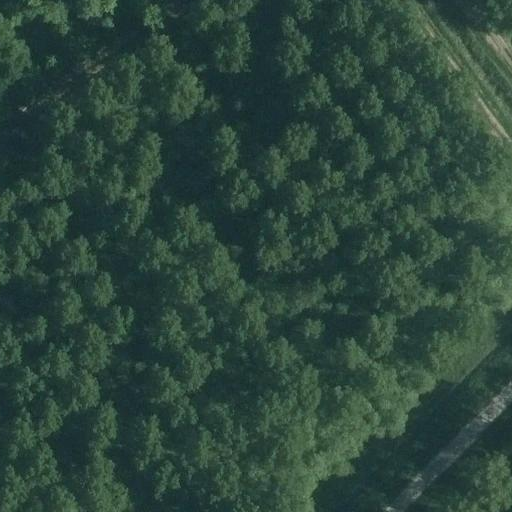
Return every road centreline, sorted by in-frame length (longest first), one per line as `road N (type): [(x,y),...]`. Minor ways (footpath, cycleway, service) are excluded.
road 1 (track): [(0,127),(180,0)]
road 2 (track): [(511,150),(475,118),(397,0)]
road 3 (unclassified): [(396,511),(511,392)]
